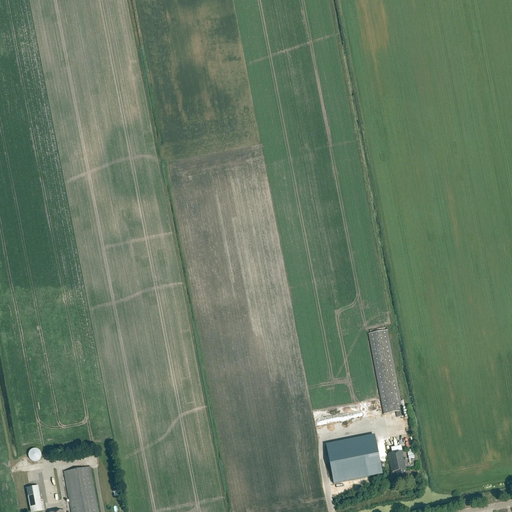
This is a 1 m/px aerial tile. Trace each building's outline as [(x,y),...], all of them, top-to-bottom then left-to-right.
[(403,417),(387,331),(369,334),(384,414),(396,412),(397,418),(403,417)] [(376,441),(327,451),(333,484),(383,474),(376,441)] [(34,462),(35,462),(36,462),(37,462),(37,461),(38,461),(39,460),(40,459),(41,458),(41,457),(41,456),(41,455),(41,454),(41,453),(40,452),(40,451),(39,451),(38,450),(37,449),(36,449),(35,449),(34,449),(33,449),(32,449),(31,450),(30,451),(29,452),(29,453),(29,454),(28,454),(28,456),(29,457),(29,458),(29,459),(30,459),(30,460),(31,460),(31,461),(32,461),(33,461),(33,462),(34,462)] [(407,479),(405,470),(406,470),(402,451),(387,454),(391,473),(396,472),(398,480),(403,479),(403,480),(405,480),(406,479),(407,479)] [(98,511),(90,467),(64,472),(71,511),(64,511),(57,511),(98,511)] [(30,511),(36,511),(43,511),(39,486),(27,488),(30,511)]
